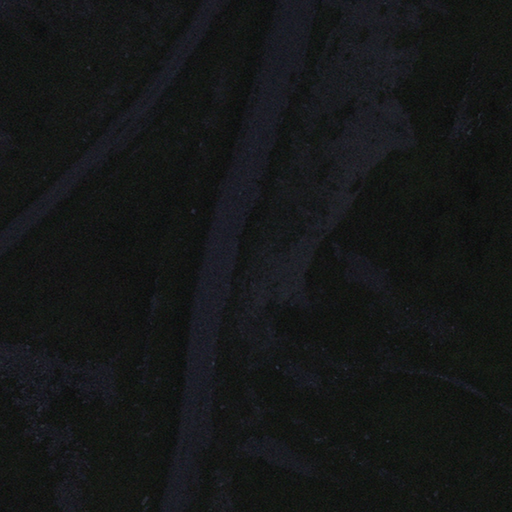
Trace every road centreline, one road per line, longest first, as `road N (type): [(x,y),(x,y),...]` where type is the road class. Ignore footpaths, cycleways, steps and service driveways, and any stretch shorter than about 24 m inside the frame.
road 1 (track): [(157,511),(182,414),(199,278),(285,0)]
road 2 (track): [(206,0),(166,71),(128,115),(0,237)]
